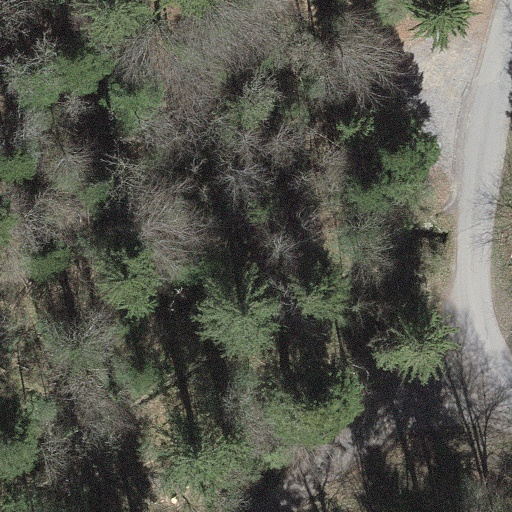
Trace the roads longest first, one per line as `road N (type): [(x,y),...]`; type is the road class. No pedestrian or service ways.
road 1 (track): [(457,351),(356,384),(259,511)]
road 2 (track): [(457,351),(511,95)]
